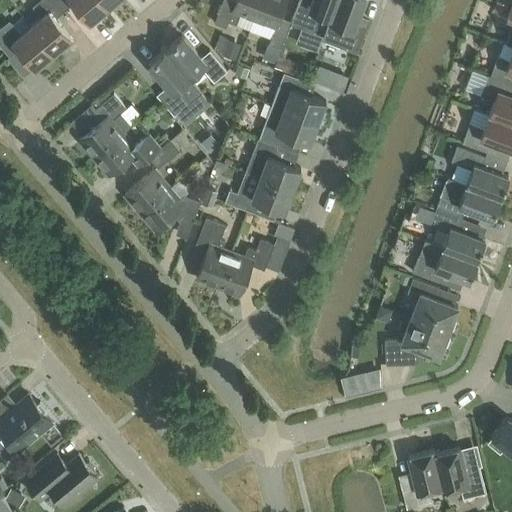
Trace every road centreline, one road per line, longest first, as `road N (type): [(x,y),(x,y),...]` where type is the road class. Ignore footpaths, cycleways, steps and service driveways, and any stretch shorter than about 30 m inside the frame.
road 1 (residential): [(211,367),(290,293),(398,0)]
road 2 (residential): [(267,444),(446,398),(478,379),(511,293)]
road 3 (unclassified): [(211,367),(12,133)]
road 4 (residential): [(28,336),(176,511)]
road 5 (residential): [(171,0),(12,133)]
